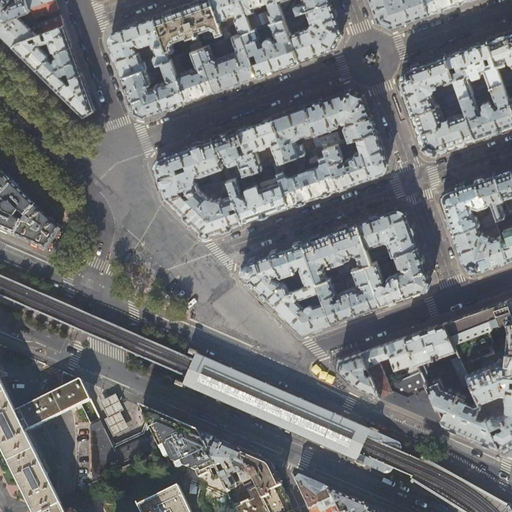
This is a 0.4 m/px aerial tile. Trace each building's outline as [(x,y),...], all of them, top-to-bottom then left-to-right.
[(0,0),(0,25),(7,18),(17,14),(22,13),(31,9),(30,8),(27,0),(17,0),(10,2),(9,6),(6,3),(9,0),(0,0)] [(59,9),(55,0),(49,0),(30,8),(31,9),(22,13),(24,15),(21,18),(17,14),(7,18),(0,25),(0,32),(4,36),(13,46),(17,42),(28,38),(33,36),(37,34),(30,27),(33,24),(42,32),(46,31),(64,24),(61,15),(40,22),(38,24),(35,21),(32,21),(31,22),(28,19),(59,9)] [(199,0),(182,6),(155,16),(167,53),(175,50),(172,44),(173,43),(174,42),(174,40),(186,36),(187,37),(198,33),(198,32),(210,27),(211,28),(211,29),(212,29),(214,29),(216,35),(223,32),(221,27),(219,20),(212,0),(199,0)] [(212,0),(219,20),(227,17),(227,16),(229,15),(228,12),(230,11),(231,11),(231,12),(232,12),(233,12),(234,12),(234,11),(236,16),(235,19),(240,33),(243,32),(251,29),(240,0),(212,0)] [(240,0),(251,29),(263,25),(261,19),(257,20),(254,10),(260,8),(259,4),(266,2),(270,12),(268,13),(271,22),(284,18),(282,12),(278,1),(277,0),(240,0)] [(277,0),(278,1),(281,0),(304,0),(298,3),(298,4),(295,5),(294,7),(295,9),(291,10),(291,9),(282,12),(284,18),(285,18),(303,11),(306,10),(331,1),(330,0),(277,0)] [(370,0),(378,21),(381,21),(387,23),(391,25),(392,27),(409,21),(430,13),(425,0),(370,0)] [(425,0),(430,13),(451,6),(467,0),(425,0)] [(331,1),(306,10),(311,22),(310,26),(306,28),(304,23),(296,26),(297,31),(293,32),(291,25),(292,25),(290,20),(304,15),(303,11),(285,18),(300,60),(316,54),(335,47),(336,45),(338,41),(340,37),(343,33),(331,1)] [(140,21),(122,28),(127,39),(134,37),(136,44),(141,45),(152,42),(154,47),(155,46),(157,53),(156,53),(155,57),(152,58),(152,57),(149,58),(152,65),(169,59),(167,53),(155,16),(140,21)] [(285,18),(284,18),(271,22),(263,25),(251,29),(243,32),(258,75),(275,69),(300,60),(285,18)] [(72,45),(64,24),(46,31),(48,37),(44,38),(42,33),(37,34),(33,36),(35,40),(32,41),(31,39),(29,40),(28,38),(17,42),(13,46),(27,59),(37,69),(50,56),(51,55),(41,43),(49,40),(53,50),(55,51),(56,51),(72,45)] [(221,27),(223,32),(225,39),(229,37),(231,37),(229,33),(226,31),(224,26),(221,27)] [(132,45),(136,44),(134,37),(127,39),(122,28),(116,30),(110,41),(123,75),(152,65),(149,58),(148,59),(148,60),(146,60),(142,59),(139,50),(137,51),(137,50),(137,49),(136,48),(135,48),(135,47),(134,47),(133,48),(132,45)] [(511,30),(502,34),(488,39),(503,81),(511,78),(511,30)] [(243,32),(240,33),(232,36),(237,47),(235,51),(217,58),(214,56),(210,44),(203,47),(200,48),(215,90),(236,83),(258,75),(243,32)] [(229,37),(225,39),(213,43),(214,47),(230,41),(229,37)] [(489,86),(503,81),(488,39),(466,47),(446,54),(450,66),(456,63),(458,69),(452,71),(456,82),(460,93),(461,97),(474,92),(468,77),(471,76),(472,78),(473,78),(479,76),(480,75),(481,74),(480,73),(484,71),(489,86)] [(192,51),(200,48),(203,47),(201,41),(190,45),(192,51)] [(82,73),(72,45),(56,51),(55,51),(57,57),(56,57),(56,58),(56,59),(55,59),(55,60),(55,61),(50,56),(37,69),(47,79),(58,90),(67,81),(65,80),(60,75),(66,72),(67,74),(70,73),(71,76),(71,77),(82,73)] [(200,48),(192,51),(198,68),(195,69),(192,68),(183,71),(183,70),(178,56),(172,58),(187,100),(198,96),(215,90),(200,48)] [(452,71),(450,66),(446,54),(425,62),(408,68),(404,76),(400,82),(404,94),(412,114),(437,106),(433,92),(434,92),(435,91),(435,89),(438,87),(437,86),(445,83),(446,85),(456,82),(452,71)] [(172,58),(169,59),(152,65),(153,68),(162,64),(167,77),(169,78),(168,81),(165,82),(163,81),(158,82),(158,83),(157,85),(161,96),(159,97),(163,109),(175,104),(187,100),(172,58)] [(148,70),(153,68),(152,65),(123,75),(135,110),(140,112),(146,115),(152,113),(163,109),(159,97),(161,96),(157,85),(153,86),(151,82),(152,82),(148,70)] [(94,107),(82,73),(71,77),(71,76),(68,78),(70,80),(72,78),(73,81),(69,84),(67,81),(58,90),(70,101),(84,116),(90,112),(95,109),(94,107)] [(474,92),(461,97),(461,98),(463,103),(466,112),(476,139),(497,131),(511,126),(511,105),(509,97),(503,81),(489,86),(486,88),(477,91),(474,92)] [(327,97),(306,104),(321,147),(324,146),(325,149),(339,144),(343,142),(345,142),(343,139),(340,139),(337,132),(331,133),(330,129),(338,126),(339,124),(339,122),(341,121),(342,122),(343,122),(344,122),(346,122),(346,124),(345,124),(343,128),(348,141),(351,140),(377,130),(370,108),(365,95),(363,94),(362,94),(360,93),(357,92),(353,91),(350,88),(327,97)] [(461,98),(461,97),(460,93),(445,98),(446,103),(461,98)] [(463,103),(461,98),(446,103),(448,108),(463,103)] [(289,111),(273,116),(288,159),(292,158),(304,153),(305,153),(302,144),(298,145),(296,140),(302,136),(307,134),(307,137),(312,136),(316,149),(321,147),(306,104),(289,111)] [(439,105),(437,106),(412,114),(417,130),(424,148),(435,154),(453,147),(476,139),(466,112),(445,120),(439,105)] [(255,123),(239,128),(254,171),(264,168),(259,155),(260,154),(258,149),(261,147),(261,148),(268,146),(267,145),(271,144),(274,150),(279,162),(284,160),(288,159),(273,116),(255,123)] [(223,134),(213,138),(222,161),(225,160),(230,165),(239,161),(243,175),(254,171),(239,128),(233,130),(223,134)] [(377,130),(351,140),(352,143),(353,146),(358,144),(361,152),(362,152),(371,177),(383,172),(388,161),(382,143),(377,130)] [(224,167),(222,161),(213,138),(189,146),(161,156),(159,161),(156,167),(160,178),(166,197),(199,188),(197,181),(194,181),(197,174),(201,174),(202,175),(224,167)] [(339,144),(325,149),(327,155),(339,188),(354,183),(371,177),(362,152),(361,152),(360,151),(356,153),(355,152),(354,156),(348,158),(349,161),(346,162),(346,164),(342,166),(341,161),(343,160),(344,157),(339,144)] [(304,153),(292,158),(294,162),(306,158),(304,153)] [(284,160),(279,162),(276,163),(275,164),(290,206),(314,197),(339,188),(327,155),(321,157),(322,161),(321,161),(321,162),(320,162),(320,163),(320,164),(320,165),(290,176),(289,175),(289,174),(288,174),(287,174),(286,174),(285,171),(287,170),(284,160)] [(266,167),(275,164),(276,163),(275,159),(272,158),(267,160),(265,163),(266,167)] [(275,164),(266,167),(264,168),(254,171),(243,175),(245,180),(256,176),(259,185),(258,185),(258,184),(257,184),(256,184),(248,187),(247,187),(246,188),(246,189),(246,190),(247,193),(245,193),(242,192),(237,177),(232,179),(228,180),(243,222),(265,214),(290,206),(275,164)] [(511,166),(495,172),(504,198),(511,195),(511,166)] [(224,168),(228,180),(232,179),(229,171),(227,167),(224,168)] [(1,170),(0,169),(0,197),(14,183),(1,170)] [(497,217),(510,213),(504,198),(495,172),(481,177),(475,179),(481,194),(484,193),(488,203),(491,202),(497,217)] [(447,214),(454,233),(478,224),(483,222),(494,219),(492,213),(483,216),(478,220),(476,214),(470,213),(467,205),(469,203),(479,206),(488,203),(484,193),(481,194),(475,179),(453,187),(448,189),(442,200),(447,214)] [(199,188),(166,197),(187,217),(192,223),(204,233),(207,234),(208,234),(210,234),(225,229),(239,224),(243,222),(228,180),(212,185),(213,190),(222,188),(223,192),(225,193),(229,192),(231,196),(220,200),(208,197),(200,188),(199,188)] [(25,195),(14,183),(0,197),(0,229),(0,230),(16,236),(21,221),(22,220),(25,216),(36,205),(25,195)] [(27,223),(27,224),(21,221),(16,236),(16,237),(31,243),(47,250),(61,229),(49,218),(36,205),(25,216),(29,221),(28,221),(27,223)] [(390,256),(418,245),(412,229),(407,213),(396,208),(378,214),(358,221),(372,262),(378,260),(375,252),(372,253),(370,246),(382,242),(382,241),(386,243),(390,256)] [(485,228),(496,224),(494,218),(494,219),(483,222),(485,228)] [(367,264),(372,262),(358,221),(330,231),(303,241),(317,281),(329,277),(325,266),(327,262),(329,261),(329,263),(332,264),(351,257),(352,255),(352,253),(353,253),(357,255),(361,266),(367,264)] [(490,266),(509,259),(502,239),(501,236),(495,238),(496,235),(488,231),(487,233),(480,230),(478,224),(454,233),(460,250),(466,265),(477,271),(490,266)] [(502,239),(509,259),(511,258),(511,226),(504,230),(507,237),(502,239)] [(297,284),(298,288),(317,281),(303,241),(287,247),(271,252),(275,264),(277,266),(279,271),(279,273),(284,275),(295,271),(296,270),(295,268),(298,267),(299,264),(299,263),(303,264),(303,265),(302,265),(300,268),(305,281),(297,284)] [(397,273),(405,296),(414,293),(425,289),(430,278),(426,266),(418,245),(390,256),(386,257),(387,260),(396,257),(399,266),(407,269),(406,271),(404,270),(397,273)] [(260,290),(275,304),(286,293),(298,288),(297,284),(288,287),(286,283),(274,276),(273,273),(279,271),(277,266),(275,264),(271,252),(258,257),(246,261),(244,273),(260,290)] [(394,300),(405,296),(397,273),(389,276),(386,284),(384,283),(385,280),(379,263),(387,260),(386,257),(378,260),(372,262),(367,264),(381,305),(394,300)] [(339,269),(340,273),(342,273),(350,270),(348,265),(346,264),(339,267),(339,269)] [(342,273),(344,276),(355,272),(358,282),(361,284),(362,286),(366,288),(365,291),(360,288),(358,289),(354,287),(348,289),(357,314),(369,309),(381,305),(367,264),(361,266),(350,270),(342,273)] [(329,277),(317,281),(320,289),(322,295),(332,322),(342,319),(357,314),(348,289),(341,292),(340,296),(338,296),(336,301),(333,300),(335,296),(334,294),(336,291),(332,280),(344,276),(342,273),(340,273),(329,277)] [(284,314),(293,322),(301,313),(299,311),(303,306),(298,301),(300,296),(301,296),(320,289),(317,281),(298,288),(286,293),(275,304),(284,314)] [(293,322),(304,333),(317,328),(332,322),(322,295),(318,296),(321,303),(315,305),(314,302),(308,305),(307,306),(306,307),(306,308),(303,306),(299,311),(301,313),(293,322)] [(444,322),(454,344),(490,330),(492,328),(492,326),(506,323),(511,321),(511,309),(509,299),(477,310),(444,322)] [(506,375),(511,375),(511,321),(506,323),(508,330),(506,353),(502,354),(502,359),(505,361),(503,365),(497,362),(468,374),(474,388),(506,375)] [(417,361),(418,363),(435,357),(434,353),(433,353),(432,352),(437,350),(438,351),(437,352),(439,356),(457,349),(454,344),(444,322),(418,332),(406,336),(417,361)] [(493,340),(490,330),(454,344),(457,349),(460,356),(460,358),(488,346),(491,344),(492,343),(493,342),(493,340)] [(372,373),(381,395),(393,391),(390,384),(379,359),(389,355),(395,369),(409,364),(417,361),(406,336),(384,344),(363,351),(368,364),(372,373)] [(460,358),(463,365),(490,352),(488,346),(460,358)] [(199,355),(200,353),(198,353),(199,352),(190,348),(190,349),(188,353),(196,357),(197,356),(199,357),(199,355)] [(340,359),(363,351),(362,349),(338,358),(335,367),(350,383),(352,381),(338,366),(340,359)] [(365,388),(381,395),(372,373),(367,376),(365,374),(366,373),(366,371),(366,369),(365,366),(364,366),(368,364),(363,351),(340,359),(338,366),(352,381),(353,382),(355,384),(365,388)] [(393,470),(394,466),(381,461),(387,448),(399,454),(400,449),(401,448),(400,446),(399,443),(396,442),(380,434),(379,436),(378,435),(378,436),(369,433),(370,432),(368,431),(369,429),(338,416),(337,418),(333,416),(334,414),(303,401),(303,403),(298,401),(299,399),(269,386),(268,388),(264,386),(265,384),(234,371),(233,373),(229,371),(230,369),(199,355),(199,357),(197,356),(196,357),(195,359),(194,362),(188,378),(186,381),(185,383),(185,384),(187,385),(186,387),(217,400),(217,398),(222,399),(221,401),(251,415),(252,413),(256,415),(256,417),(286,430),(287,428),(291,430),(290,432),(321,445),(321,443),(325,445),(324,447),(355,460),(356,458),(358,459),(367,462),(366,463),(367,463),(366,465),(384,473),(385,473),(387,474),(388,473),(389,473),(390,472),(391,472),(392,471),(393,470)] [(470,391),(474,389),(474,388),(468,374),(463,365),(460,358),(460,356),(452,360),(465,387),(468,386),(470,391)] [(409,371),(411,375),(421,371),(420,367),(418,363),(417,361),(409,364),(411,369),(409,369),(409,371)] [(430,392),(444,423),(470,434),(501,447),(487,417),(480,402),(474,404),(473,407),(466,404),(467,400),(465,399),(467,395),(445,385),(441,377),(429,382),(427,376),(428,376),(424,365),(420,367),(421,371),(430,392)] [(390,384),(393,391),(414,399),(416,399),(430,392),(421,371),(411,375),(390,384)] [(54,393),(16,411),(26,431),(64,413),(90,400),(91,400),(82,380),(71,375),(64,372),(63,375),(62,378),(62,379),(62,381),(63,384),(63,385),(64,388),(54,393)] [(487,417),(501,447),(503,448),(505,450),(511,445),(511,375),(506,375),(474,388),(474,389),(480,402),(501,394),(506,394),(505,395),(505,397),(505,398),(506,400),(507,400),(506,407),(507,409),(502,414),(492,415),(487,417)] [(0,442),(23,488),(33,511),(45,511),(62,504),(60,500),(26,431),(16,411),(0,378),(0,442)] [(183,388),(183,387),(185,388),(186,387),(187,385),(185,384),(185,383),(177,379),(176,380),(174,384),(175,384),(183,388)] [(414,410),(444,423),(430,392),(416,399),(414,399),(393,391),(381,395),(392,400),(414,410)] [(124,411),(117,397),(102,405),(109,419),(105,421),(114,440),(132,431),(122,412),(124,411)] [(216,467),(199,431),(195,429),(171,419),(142,406),(150,423),(162,449),(174,475),(182,478),(184,477),(185,480),(187,480),(191,479),(193,483),(231,498),(228,492),(219,472),(216,467)] [(95,481),(122,467),(113,448),(101,421),(91,426),(92,475),(95,481)] [(143,434),(113,448),(122,467),(162,449),(150,423),(149,424),(147,424),(143,434)] [(378,435),(379,436),(380,434),(380,432),(380,431),(372,428),(371,428),(370,427),(369,429),(368,431),(370,432),(369,433),(378,436),(378,435)] [(226,442),(199,431),(216,467),(220,465),(224,466),(223,467),(224,470),(219,472),(228,492),(237,487),(238,486),(233,476),(238,473),(243,483),(254,478),(240,449),(226,442)] [(394,466),(399,454),(387,448),(381,461),(394,466)] [(268,460),(240,449),(254,478),(255,481),(269,511),(290,511),(294,510),(275,469),(273,466),(273,465),(272,463),(269,461),(268,460)] [(430,474),(435,462),(425,458),(426,456),(422,455),(421,458),(419,457),(417,461),(414,467),(411,474),(412,474),(410,478),(412,479),(410,482),(413,484),(414,482),(414,481),(425,486),(430,474)] [(366,463),(367,462),(358,459),(356,458),(355,460),(355,462),(356,463),(365,467),(366,465),(367,463),(366,463)] [(317,482),(301,475),(297,480),(311,511),(322,511),(337,505),(328,487),(317,482)] [(242,504),(235,507),(237,511),(269,511),(255,481),(244,486),(247,492),(250,491),(253,499),(249,501),(249,500),(242,503),(242,504)] [(191,511),(180,487),(139,506),(141,511),(95,511),(91,504),(73,511),(66,511),(62,504),(45,511),(191,511)] [(369,511),(365,503),(355,499),(328,487),(337,505),(340,511),(346,511),(369,511)] [(503,507),(507,510),(510,509),(511,507),(511,506),(511,503),(507,501),(505,503),(503,507)] [(386,511),(365,503),(369,511),(386,511)]
